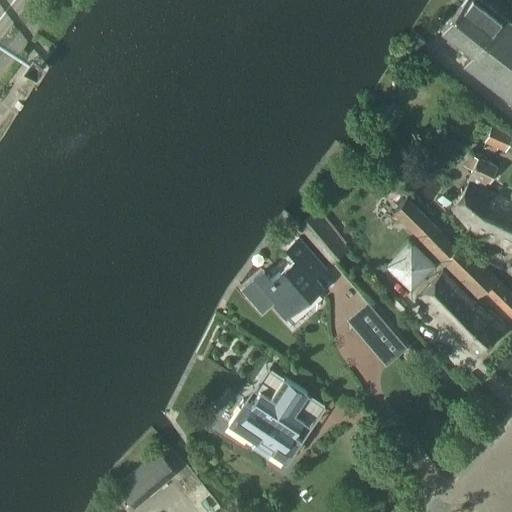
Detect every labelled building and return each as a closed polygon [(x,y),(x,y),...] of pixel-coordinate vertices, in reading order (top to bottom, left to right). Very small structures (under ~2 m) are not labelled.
[(464,64),(511,100),(511,22),(483,0),(463,0),(442,28),(473,52),(464,64)] [(511,129),(493,120),(485,138),(507,148),(511,136),(511,129)] [(511,200),(484,187),(487,180),(491,181),(498,165),(478,156),(471,172),(467,180),(469,181),(451,206),(472,230),(511,248),(511,200)] [(393,211),(478,296),(485,289),(511,315),(511,313),(511,292),(460,242),(456,246),(438,227),(407,197),(393,211)] [(264,269),(244,287),(262,308),(272,300),(286,316),(322,284),(315,276),(325,266),(299,236),(288,246),(297,257),(272,278),(264,269)] [(490,310),(487,313),(443,269),(416,296),(477,355),(506,325),(490,310)] [(382,316),(368,300),(347,318),(361,334),(382,316)] [(407,346),(395,331),(374,349),(386,364),(407,346)] [(233,413),(229,420),(236,425),(257,440),(252,447),(268,457),(272,450),(287,459),(297,444),(300,440),(293,435),(304,418),(294,411),(308,391),(284,375),(274,368),(260,389),(250,403),(243,398),(233,413)] [(158,450),(117,485),(135,507),(177,471),(158,450)]
